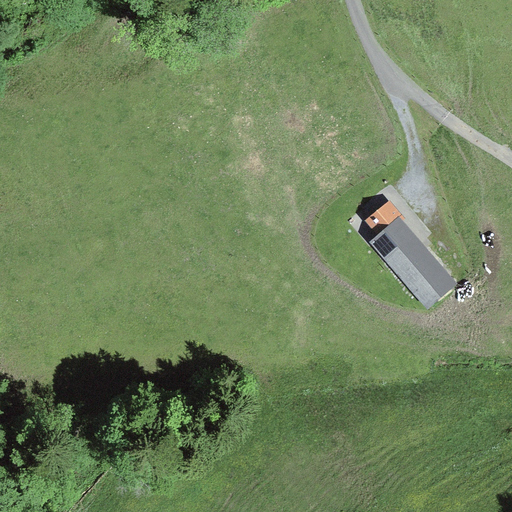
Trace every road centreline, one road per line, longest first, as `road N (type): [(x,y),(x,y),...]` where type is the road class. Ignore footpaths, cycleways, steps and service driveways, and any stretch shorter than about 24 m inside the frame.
road 1 (track): [(0,315),(264,368),(511,350)]
road 2 (unclassified): [(358,0),(390,77),(511,159)]
road 3 (track): [(390,77),(418,155),(436,247)]
